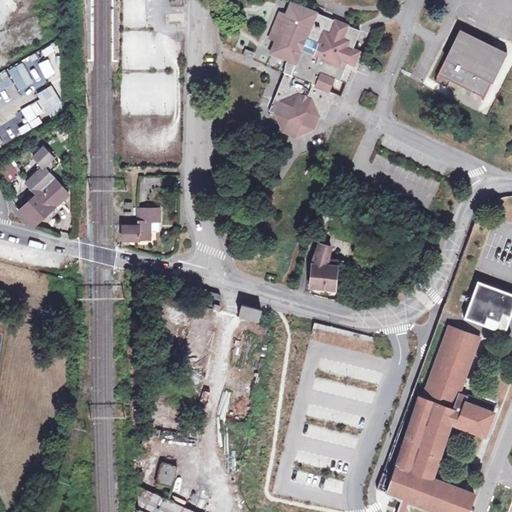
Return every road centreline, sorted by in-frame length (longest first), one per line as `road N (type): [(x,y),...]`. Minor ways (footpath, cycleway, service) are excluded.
road 1 (tertiary): [(203,279),(364,316),(414,308),(442,270),(476,194),(511,186)]
road 2 (residential): [(198,0),(198,210),(211,251),(203,279)]
road 3 (tertiary): [(0,231),(203,279)]
